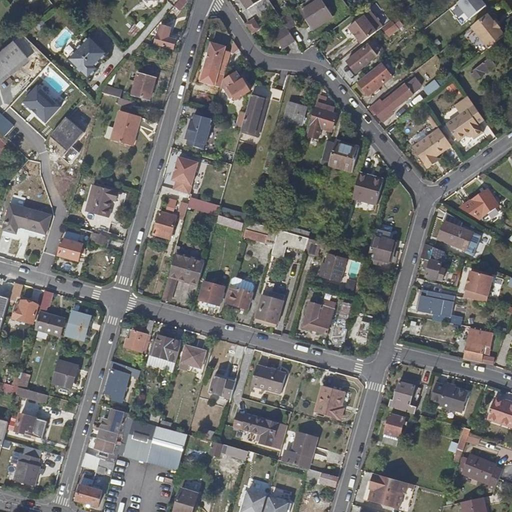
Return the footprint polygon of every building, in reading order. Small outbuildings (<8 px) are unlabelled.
[(242,0),(249,8),(260,0),(242,0)] [(320,0),(316,0),(303,9),(315,25),(331,14),(320,0)] [(486,4),(482,0),(458,0),(457,1),(470,17),(486,4)] [(315,25),(303,9),(300,11),(313,31),(333,18),(331,14),(315,25)] [(494,21),(487,12),(471,25),(489,47),(505,34),(500,27),(500,26),(495,20),(494,21)] [(282,17),(287,25),(292,33),(297,30),(297,24),(294,20),(291,16),(287,14),(282,17)] [(358,20),(371,37),(377,32),(365,16),(364,16),(358,20)] [(247,23),(253,33),(261,28),(255,18),(247,23)] [(371,37),(358,20),(349,28),(362,44),(371,37)] [(161,24),(155,42),(173,47),(175,41),(168,39),(171,27),(161,24)] [(292,33),(287,25),(275,33),(285,47),(296,39),(292,33)] [(111,50),(93,32),(70,56),(91,76),(101,65),(98,61),(101,58),(103,59),(111,50)] [(0,84),(30,61),(13,40),(0,52),(0,84)] [(235,42),(231,53),(239,49),(235,42)] [(213,43),(205,70),(220,74),(227,47),(213,43)] [(369,45),(348,62),(353,68),(358,65),(362,70),(378,57),(369,45)] [(470,75),(475,82),(485,74),(487,76),(490,74),(488,72),(495,67),(489,60),(470,75)] [(139,71),(132,93),(149,98),(156,76),(139,71)] [(383,84),(371,71),(358,82),(369,95),(374,91),(376,93),(380,89),(378,87),(383,84)] [(235,95),(238,100),(252,91),(246,83),(243,84),(235,73),(225,80),(223,86),(228,88),(228,90),(232,97),(235,95)] [(429,96),(440,87),(435,82),(425,91),(429,96)] [(384,103),(381,99),(370,109),(375,115),(377,113),(382,119),(414,94),(407,84),(384,103)] [(104,91),(119,96),(121,96),(123,89),(107,85),(105,87),(104,91)] [(285,94),(255,85),(247,113),(243,128),(241,133),(258,138),(268,99),(283,103),(285,94)] [(37,86),(23,103),(45,122),(60,105),(37,86)] [(121,96),(119,96),(118,101),(131,105),(132,103),(137,104),(138,101),(121,96)] [(321,97),(318,104),(326,107),(328,100),(321,97)] [(289,103),(282,124),(287,125),(289,121),(302,126),(307,108),(289,103)] [(326,107),(318,104),(315,112),(307,141),(313,143),(316,131),(330,135),(336,115),(331,113),(332,108),(326,107)] [(485,120),(475,105),(447,126),(459,142),(471,133),(476,139),(485,132),(479,124),(485,120)] [(142,115),(121,109),(116,127),(113,138),(134,145),(142,115)] [(238,127),(243,128),(247,113),(243,112),(238,127)] [(0,113),(0,132),(4,137),(14,126),(0,113)] [(212,119),(196,114),(195,121),(192,120),(187,140),(190,140),(188,146),(204,150),(211,125),(212,119)] [(84,132),(66,118),(50,137),(68,151),(63,157),(70,163),(78,152),(72,147),(84,132)] [(212,125),(211,125),(204,150),(205,150),(212,125)] [(454,146),(441,129),(415,149),(430,170),(438,164),(435,160),(438,158),(454,146)] [(346,146),(335,143),(329,166),(352,172),(359,148),(347,144),(346,146)] [(278,153),(269,150),(264,171),(272,174),(278,153)] [(200,163),(181,158),(175,180),(179,182),(176,190),(190,194),(200,163)] [(384,180),(360,173),(353,198),(377,204),(384,180)] [(120,191),(98,185),(95,193),(91,191),(85,209),(90,211),(89,226),(107,231),(109,221),(110,217),(109,217),(111,208),(109,207),(111,199),(117,201),(120,191)] [(463,206),(480,217),(499,203),(488,188),(463,206)] [(190,198),(189,209),(218,213),(219,202),(190,198)] [(178,201),(171,199),(167,213),(162,211),(156,234),(172,238),(178,216),(174,215),(178,201)] [(52,215),(12,203),(5,229),(18,232),(20,225),(47,233),(52,215)] [(446,222),(440,239),(467,251),(474,233),(462,229),(464,223),(447,212),(444,221),(446,222)] [(221,215),(220,222),(238,227),(239,221),(221,215)] [(275,242),(276,240),(279,229),(268,226),(250,221),(245,236),(275,244),(275,242)] [(309,238),(311,232),(296,228),(294,234),(309,238)] [(390,232),(377,228),(369,255),(394,263),(398,250),(392,249),(394,241),(388,239),(390,232)] [(294,234),(279,229),(276,240),(298,246),(297,248),(306,251),(309,238),(294,234)] [(345,234),(342,243),(349,245),(352,236),(345,234)] [(65,237),(61,253),(79,258),(83,243),(65,237)] [(309,238),(306,251),(305,252),(318,256),(320,248),(322,242),(309,238)] [(446,252),(426,244),(422,257),(429,259),(428,267),(430,268),(428,276),(439,280),(446,252)] [(199,283),(206,261),(178,252),(165,298),(170,300),(177,277),(199,283)] [(329,253),(326,264),(324,270),(321,269),(319,276),(341,283),(348,258),(329,253)] [(464,297),(489,302),(495,272),(470,267),(464,297)] [(389,276),(367,270),(366,275),(387,281),(389,276)] [(238,277),(233,279),(227,302),(249,308),(256,285),(254,281),(238,277)] [(23,283),(15,281),(11,296),(16,298),(18,292),(20,292),(23,283)] [(208,303),(217,305),(219,306),(225,287),(206,281),(200,300),(208,303)] [(285,294),(266,289),(265,288),(257,317),(277,323),(285,294)] [(51,304),(55,292),(46,289),(40,310),(42,311),(37,328),(59,334),(58,337),(61,338),(66,318),(46,312),(48,306),(51,304)] [(456,296),(424,289),(423,295),(420,311),(435,314),(434,320),(451,323),(456,296)] [(0,328),(8,299),(0,296),(0,328)] [(16,306),(13,317),(32,322),(38,304),(22,299),(19,307),(16,306)] [(307,318),(304,327),(328,334),(334,309),(310,302),(305,317),(307,318)] [(354,309),(352,317),(356,318),(349,340),(365,345),(372,323),(362,320),(364,312),(354,309)] [(90,317),(73,312),(67,333),(84,338),(90,317)] [(277,323),(257,317),(256,321),(277,326),(277,323)] [(356,318),(352,317),(346,339),(349,340),(356,318)] [(157,320),(151,319),(147,333),(134,329),(132,337),(128,336),(126,346),(144,352),(149,334),(153,335),(157,320)] [(486,346),(489,333),(471,329),(467,342),(486,346)] [(503,337),(489,333),(486,346),(467,342),(463,357),(482,362),(483,359),(494,362),(496,353),(491,351),(493,346),(500,348),(503,337)] [(155,339),(151,354),(170,360),(176,339),(160,335),(159,340),(155,339)] [(186,344),(182,361),(201,367),(205,349),(186,344)] [(125,371),(128,364),(113,360),(111,369),(114,370),(108,393),(115,396),(115,398),(123,401),(131,373),(125,371)] [(77,366),(59,361),(53,381),(71,386),(77,366)] [(136,367),(128,364),(125,371),(131,373),(141,376),(143,369),(136,367)] [(252,384),(282,393),(287,374),(258,365),(252,384)] [(23,372),(19,386),(32,389),(35,376),(23,372)] [(231,397),(236,380),(218,375),(213,392),(231,397)] [(393,400),(391,407),(416,414),(418,407),(411,405),(416,386),(401,381),(396,401),(393,400)] [(441,406),(441,408),(463,414),(470,390),(448,384),(447,386),(437,383),(431,403),(441,406)] [(324,385),(316,411),(341,419),(345,409),(341,407),(346,392),(324,385)] [(32,389),(19,386),(16,393),(37,399),(36,402),(46,405),(49,394),(32,389)] [(511,429),(511,405),(496,400),(488,420),(511,429)] [(24,410),(36,413),(38,405),(26,402),(24,410)] [(17,428),(42,436),(48,419),(22,411),(17,428)] [(145,422),(150,423),(151,417),(137,413),(135,419),(137,420),(145,422)] [(282,449),(288,426),(248,414),(247,415),(239,413),(235,426),(262,434),(260,442),(282,449)] [(392,414),(384,442),(397,446),(406,418),(392,414)] [(135,419),(129,417),(125,433),(124,438),(130,440),(137,420),(135,419)] [(465,428),(471,430),(475,419),(469,417),(465,428)] [(103,427),(120,432),(122,423),(105,418),(103,427)] [(4,439),(8,423),(0,420),(0,440),(3,442),(4,439)] [(160,426),(150,423),(145,422),(144,426),(153,428),(147,453),(153,455),(160,426)] [(189,435),(160,426),(153,455),(150,464),(179,472),(181,464),(185,449),(189,435)] [(117,442),(120,432),(103,427),(100,437),(117,442)] [(203,428),(201,436),(211,440),(214,432),(203,428)] [(470,435),(471,430),(465,428),(460,443),(454,441),(450,451),(456,453),(454,459),(460,461),(470,435)] [(287,450),(283,461),(310,469),(319,437),(299,431),(293,449),(292,452),(289,451),(287,450)] [(117,443),(117,442),(100,437),(97,447),(103,449),(102,452),(106,454),(107,451),(115,453),(119,454),(121,446),(122,444),(117,443)] [(122,444),(121,446),(142,452),(144,447),(123,441),(122,443),(122,444)] [(217,442),(214,442),(211,455),(221,458),(225,445),(217,442)] [(119,454),(117,462),(138,468),(142,452),(121,446),(119,454)] [(250,452),(229,446),(227,454),(247,460),(250,452)] [(86,458),(101,462),(102,457),(93,454),(87,453),(86,458)] [(19,460),(13,480),(34,487),(40,466),(37,465),(39,458),(24,454),(22,461),(19,460)] [(500,480),(504,471),(496,468),(497,466),(471,455),(463,475),(489,485),(488,488),(496,491),(500,480)] [(99,470),(101,462),(86,458),(83,465),(99,470)] [(340,477),(319,471),(317,480),(337,486),(340,477)] [(410,483),(375,473),(372,482),(376,483),(374,490),(371,501),(400,510),(404,495),(407,493),(409,487),(410,483)] [(78,500),(89,503),(94,487),(92,487),(93,484),(90,483),(89,486),(82,484),(78,500)] [(103,490),(94,487),(89,503),(99,506),(103,490)] [(195,511),(201,493),(185,487),(176,511),(195,511)] [(242,511),(263,511),(267,497),(249,491),(242,511)] [(287,511),(290,504),(272,498),(267,511),(287,511)] [(487,511),(485,499),(462,503),(463,511),(487,511)]
